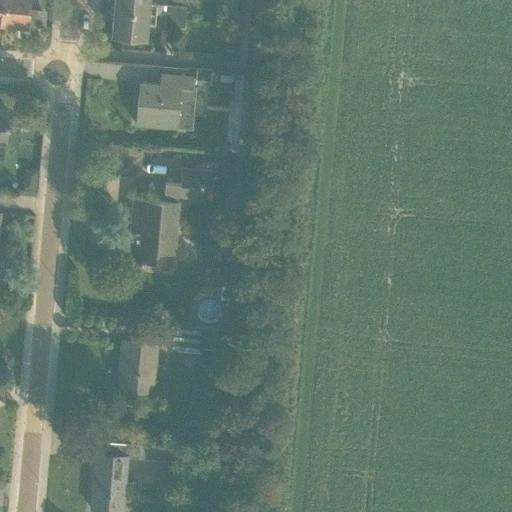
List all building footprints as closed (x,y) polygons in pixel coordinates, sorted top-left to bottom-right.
[(4,0),(3,24),(27,27),(29,11),(29,0),(4,0)] [(114,0),(113,11),(154,14),(155,3),(148,3),(147,0),(114,0)] [(165,14),(185,16),(186,6),(165,4),(165,14)] [(29,11),(27,27),(43,28),(44,12),(29,11)] [(154,14),(113,11),(111,36),(144,39),(146,24),(153,24),(154,14)] [(185,16),(165,14),(164,25),(184,26),(185,16)] [(139,82),(136,122),(175,125),(190,127),(193,88),(194,76),(192,76),(160,73),(160,84),(139,82)] [(0,158),(6,159),(10,111),(0,109),(0,158)] [(245,126),(231,125),(229,150),(243,152),(245,126)] [(211,185),(212,169),(182,167),(180,181),(165,180),(164,199),(132,197),(127,259),(154,261),(155,251),(173,253),(178,195),(203,197),(204,184),(211,185)] [(209,285),(208,260),(196,260),(196,285),(209,285)] [(224,285),(223,299),(231,300),(232,286),(224,285)] [(214,328),(203,327),(172,324),(171,328),(144,326),(143,341),(122,339),(118,386),(152,389),(156,343),(170,345),(170,348),(201,351),(202,348),(223,350),(224,332),(213,331),(214,328)] [(210,355),(209,363),(221,364),(221,356),(210,355)] [(139,444),(138,457),(174,460),(175,447),(139,444)] [(124,481),(126,455),(96,453),(91,508),(121,511),(122,495),(136,497),(138,483),(124,481)]
